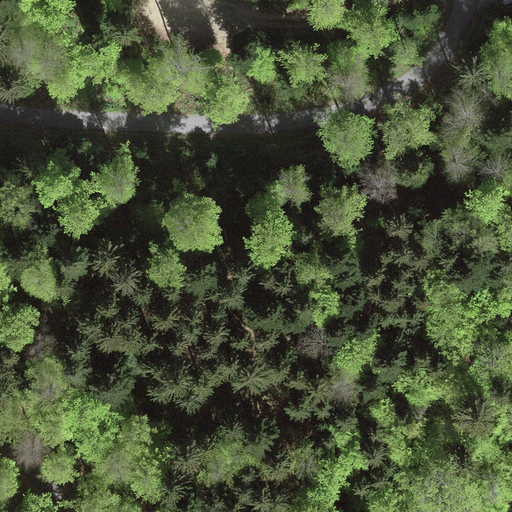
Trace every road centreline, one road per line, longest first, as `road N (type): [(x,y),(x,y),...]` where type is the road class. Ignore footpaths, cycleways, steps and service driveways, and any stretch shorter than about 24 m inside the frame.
road 1 (unclassified): [(461,0),(452,31),(415,77),(333,115),(117,124),(0,113)]
road 2 (track): [(204,0),(239,16),(280,21),(388,0)]
